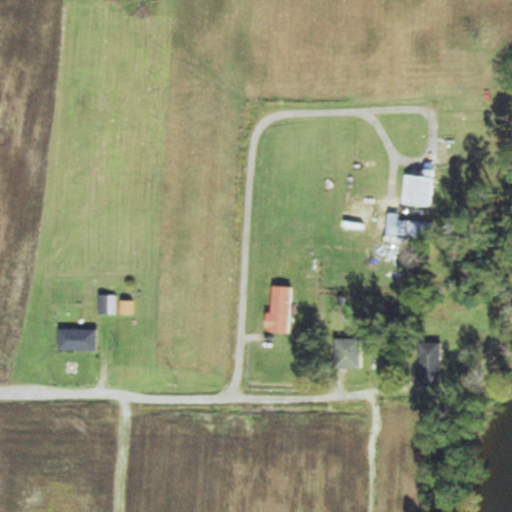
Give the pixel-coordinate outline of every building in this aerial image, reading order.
[(441,177),(411,175),(408,205),(438,207),(441,177)] [(438,222),(403,222),(403,238),(438,238),(438,222)] [(294,334),(295,287),(277,287),(276,333),(294,334)] [(120,314),(120,295),(104,295),(104,314),(120,314)] [(102,350),(102,329),(64,329),(64,350),(102,350)] [(340,369),(365,369),(365,339),(340,339),(340,369)] [(445,343),(422,343),(422,386),(445,386),(445,343)]
